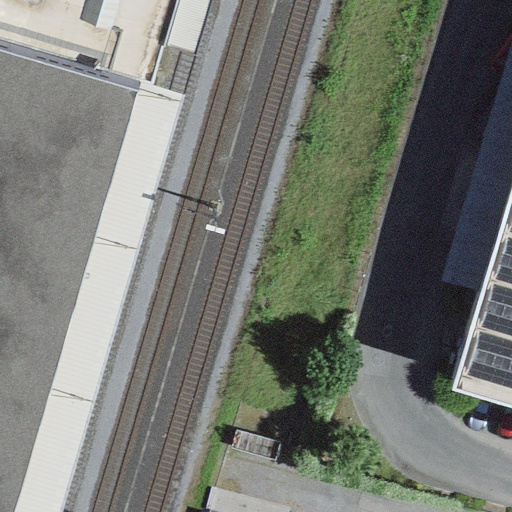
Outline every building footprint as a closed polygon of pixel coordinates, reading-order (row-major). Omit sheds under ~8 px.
[(0,0),(0,49),(133,88),(146,91),(160,42),(172,0),(0,0)] [(198,0),(172,0),(160,42),(184,48),(198,0)] [(0,511),(6,511),(133,88),(0,49),(0,511)] [(146,91),(133,88),(6,511),(56,511),(178,101),(146,91)] [(511,411),(511,190),(452,394),(511,411)]
